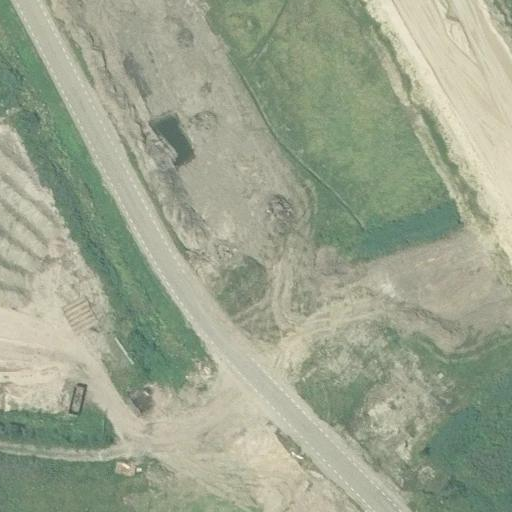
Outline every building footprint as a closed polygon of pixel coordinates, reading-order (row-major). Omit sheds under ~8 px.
[(145,79),(132,86),(117,59),(97,70),(126,121),(158,103),(145,79)] [(179,154),(165,159),(172,176),(186,171),(179,154)] [(266,282),(242,302),(259,322),(283,301),(266,282)] [(291,327),(314,312),(302,295),(280,311),(291,327)] [(338,303),(326,314),(345,336),(357,326),(338,303)] [(109,349),(114,361),(136,352),(131,340),(109,349)] [(146,414),(156,403),(141,389),(131,400),(146,414)]
